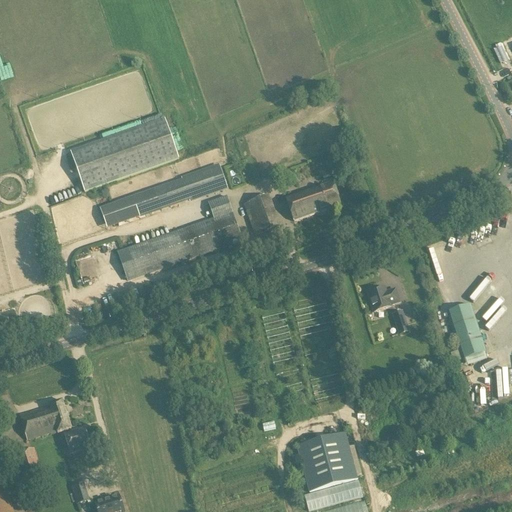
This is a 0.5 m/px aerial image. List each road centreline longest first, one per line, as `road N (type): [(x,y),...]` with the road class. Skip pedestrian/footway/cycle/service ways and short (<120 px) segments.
road 1 (unclassified): [(0,366),(328,259),(489,192),(511,174)]
road 2 (unknown): [(87,320),(68,271),(71,256),(190,206)]
road 3 (unknown): [(79,326),(43,194),(74,169)]
road 4 (unknown): [(304,267),(277,182),(241,188),(245,213)]
road 5 (unknown): [(92,381),(18,405),(5,438),(12,468)]
road 6 (unclassified): [(511,126),(448,0)]
